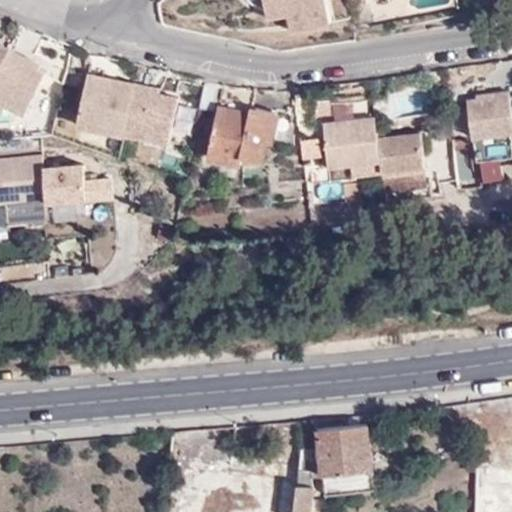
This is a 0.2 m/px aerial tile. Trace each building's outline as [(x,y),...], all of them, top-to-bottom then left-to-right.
[(328,0),(265,0),(269,19),(330,7),(328,0)] [(40,69),(42,64),(0,43),(0,110),(3,112),(7,107),(25,115),(47,72),(40,69)] [(170,142),(176,120),(178,105),(180,97),(161,94),(162,89),(90,75),(79,125),(126,135),(127,133),(170,142)] [(207,77),(201,107),(216,109),(222,80),(207,77)] [(256,107),(260,87),(227,82),(213,152),(246,158),(247,154),(265,158),(269,140),(273,141),(279,111),(256,107)] [(478,98),(469,100),(479,162),(511,156),(511,131),(511,130),(511,91),(511,92),(511,90),(478,95),(478,98)] [(178,105),(176,120),(183,122),(187,106),(178,105)] [(380,137),(377,116),(325,123),(331,166),(383,160),(386,176),(428,170),(423,132),(380,137)] [(456,177),(453,140),(434,142),(438,179),(456,177)] [(0,183),(17,186),(18,203),(49,200),(50,202),(116,197),(114,180),(88,183),(86,166),(48,169),(46,156),(0,159),(0,183)] [(480,162),(479,185),(501,185),(501,162),(480,162)] [(428,170),(386,176),(387,192),(431,186),(428,170)] [(0,204),(18,203),(17,186),(0,183),(0,204)] [(47,201),(0,204),(0,223),(49,219),(47,201)] [(53,210),(54,223),(82,221),(81,208),(53,210)] [(0,265),(23,263),(21,242),(0,244),(0,265)] [(511,412),(486,413),(486,421),(494,421),(494,456),(511,456),(511,412)] [(294,460),(299,420),(271,422),(267,457),(294,460)] [(296,511),(314,511),(317,494),(314,467),(323,466),(326,493),(376,488),(369,422),(319,428),(320,442),(307,443),(301,480),(296,511)] [(511,511),(511,462),(476,462),(475,511),(511,511)] [(183,466),(178,507),(213,511),(229,511),(234,472),(183,466)] [(229,511),(276,511),(281,478),(264,475),(234,472),(229,511)]
